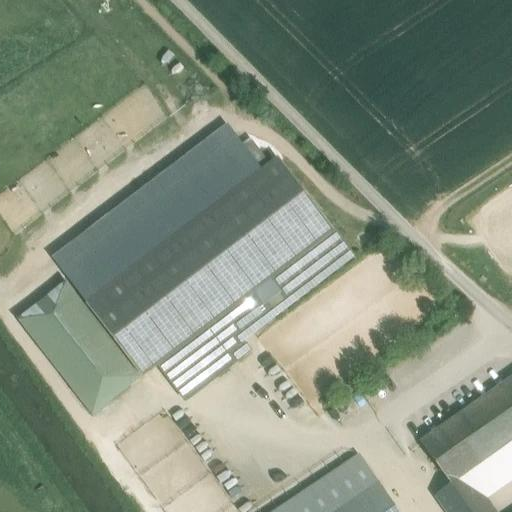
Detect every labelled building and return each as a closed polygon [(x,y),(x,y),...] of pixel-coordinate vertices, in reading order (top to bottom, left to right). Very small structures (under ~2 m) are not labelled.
[(279,160),(88,306),(143,378),(159,366),(191,342),(334,232),(279,160)] [(334,232),(191,342),(219,379),(252,355),(244,344),(354,258),(334,232)] [(20,322),(93,417),(141,380),(67,285),(20,322)] [(187,404),(219,379),(191,342),(159,366),(187,404)] [(511,380),(422,444),(452,487),(466,477),(511,444),(511,380)] [(511,444),(466,477),(474,488),(511,461),(511,444)] [(360,460),(283,511),(344,511),(380,488),(360,460)] [(511,461),(474,488),(485,504),(511,484),(511,461)] [(445,511),(473,511),(485,504),(474,488),(466,477),(452,487),(436,498),(445,511)] [(396,511),(380,488),(344,511),(396,511)]
